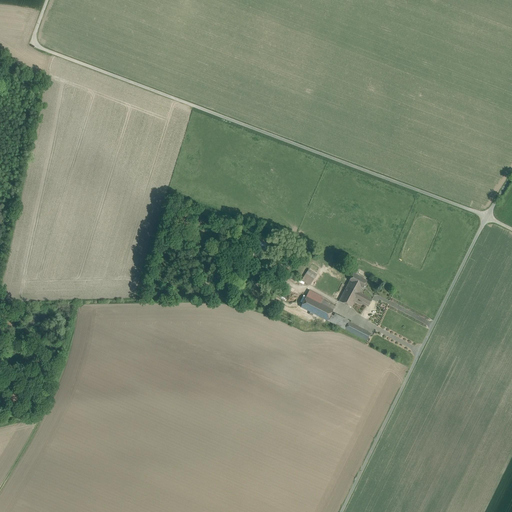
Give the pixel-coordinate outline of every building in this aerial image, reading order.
[(317,275),(309,269),(302,280),(310,285),(317,274),(317,275)] [(350,281),(362,287),(363,288),(367,281),(353,273),(349,280),(350,281)] [(362,287),(350,281),(347,286),(359,293),(360,293),(362,287)] [(359,293),(347,286),(339,301),(352,308),(357,298),(369,305),(372,300),(360,293),(359,293)] [(323,298),(310,291),(307,297),(320,304),(322,300),(323,298)] [(307,297),(306,296),(301,307),(328,321),(331,313),(333,310),(320,304),(307,297)] [(335,306),(322,300),(320,304),(333,310),(335,306)] [(348,322),(331,313),(328,321),(345,329),(348,322)] [(371,334),(348,322),(345,329),(367,341),(371,334)]
